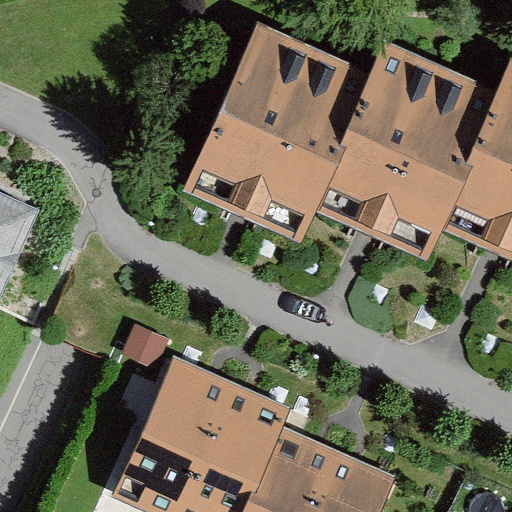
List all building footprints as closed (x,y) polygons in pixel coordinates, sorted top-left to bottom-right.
[(174,196),(287,245),(301,212),(359,79),(246,31),(174,196)] [(359,79),(301,212),(413,261),(428,226),(482,101),(370,53),(359,79)] [(482,101),(428,226),(511,262),(511,69),(499,63),(482,101)] [(0,266),(24,215),(0,204),(0,266)] [(382,511),(398,477),(362,462),(307,438),(283,428),(291,408),(253,392),(200,369),(170,356),(108,500),(136,511),(382,511)]
